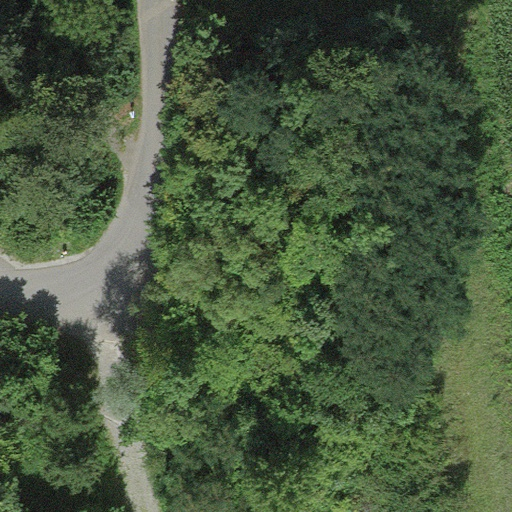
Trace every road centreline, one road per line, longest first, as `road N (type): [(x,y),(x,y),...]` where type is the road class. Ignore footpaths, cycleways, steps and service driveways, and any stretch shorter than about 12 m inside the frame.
road 1 (track): [(173,0),(178,83),(165,209),(133,260),(82,291),(0,298)]
road 2 (track): [(165,209),(11,0)]
road 3 (track): [(82,291),(140,511)]
